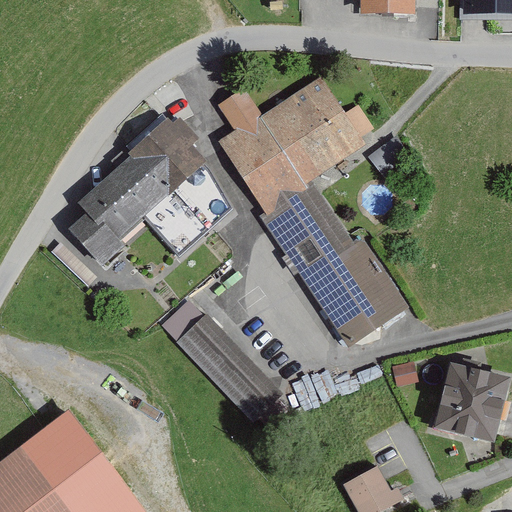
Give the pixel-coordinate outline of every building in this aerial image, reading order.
[(401,0),(356,0),(357,15),(401,16),(401,0)] [(511,0),(463,0),(464,17),(511,16),(511,0)] [(224,145),(348,343),(391,316),(304,178),(360,143),(323,83),(258,123),(242,97),(222,109),(238,136),(224,145)] [(144,215),(177,255),(229,212),(157,127),(124,155),(141,175),(84,222),(91,230),(72,246),(95,273),(124,248),(116,238),(144,215)] [(191,309),(167,332),(247,416),(271,394),(191,309)] [(494,450),(510,381),(455,369),(440,438),(494,450)] [(0,511),(68,511),(27,453),(0,472),(0,511)] [(355,511),(380,511),(397,502),(378,471),(343,492),(355,511)]
